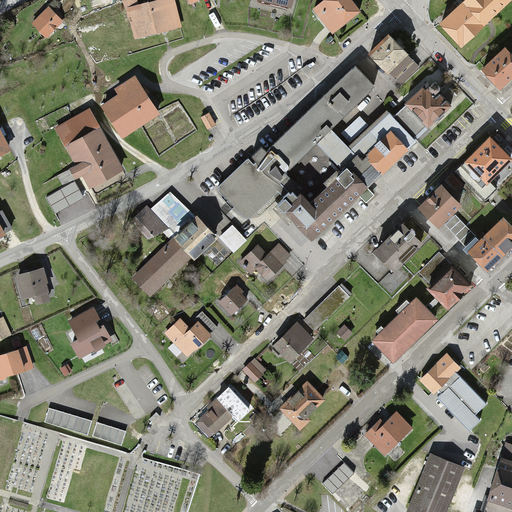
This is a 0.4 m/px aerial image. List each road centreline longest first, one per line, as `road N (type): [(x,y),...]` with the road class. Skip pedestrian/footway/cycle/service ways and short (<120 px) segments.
road 1 (residential): [(494,107),(181,410)]
road 2 (residential): [(511,263),(261,506)]
road 3 (residential): [(237,142),(213,101),(167,81),(163,60),(228,37),(280,44),(336,65)]
road 4 (unclassified): [(237,142),(61,232)]
road 5 (residential): [(148,347),(61,232)]
road 6 (residential): [(19,406),(148,347)]
road 7 (unclassified): [(494,107),(403,8)]
road 8 (residential): [(181,410),(193,442),(261,506)]
road 9 (unclassified): [(336,65),(237,142)]
